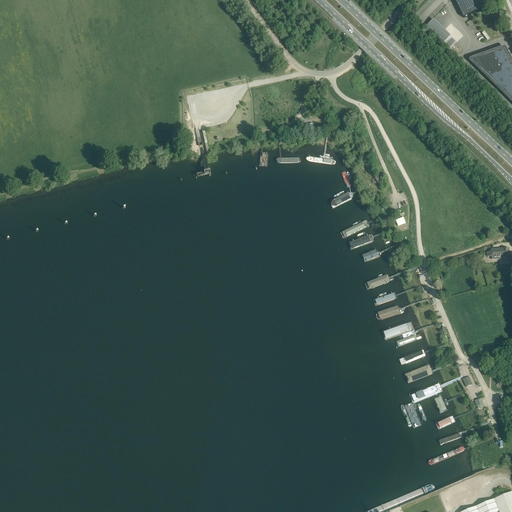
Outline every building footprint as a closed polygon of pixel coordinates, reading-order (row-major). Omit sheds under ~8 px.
[(454,0),(464,18),(483,9),(478,0),(454,0)] [(450,37),(433,20),(425,28),(442,45),(450,37)] [(456,42),(452,39),(445,46),(448,49),(456,42)] [(511,63),(504,48),(495,58),(471,60),(511,100),(511,63)] [(338,161),(308,157),(307,165),(337,170),(338,161)] [(351,199),(348,193),(335,200),(332,202),(331,205),(333,207),(336,207),(351,199)] [(368,227),(365,221),(345,231),(348,237),(368,227)] [(365,240),(346,244),(349,252),(368,246),(365,240)] [(491,252),(487,252),(488,257),(492,257),(492,260),(510,258),(509,248),(491,250),(491,252)] [(376,251),(363,256),(366,263),(379,258),(376,251)] [(390,281),(388,275),(367,283),(369,289),(390,281)] [(396,299),(394,294),(375,300),(377,305),(396,299)] [(400,314),(398,306),(378,313),(380,320),(400,314)] [(412,331),(410,324),(384,332),(386,340),(412,331)] [(425,355),(423,351),(405,358),(407,363),(425,355)] [(429,365),(405,375),(408,384),(433,374),(429,365)] [(466,387),(473,384),(469,377),(463,380),(466,387)] [(438,385),(412,395),(414,402),(440,392),(438,385)] [(441,396),(435,399),(440,411),(446,409),(441,396)] [(440,428),(452,423),(450,418),(438,423),(440,428)] [(460,436),(459,433),(444,439),(446,443),(460,436)] [(465,451),(463,447),(432,458),(433,461),(465,451)] [(511,511),(511,492),(463,511),(511,511)]
